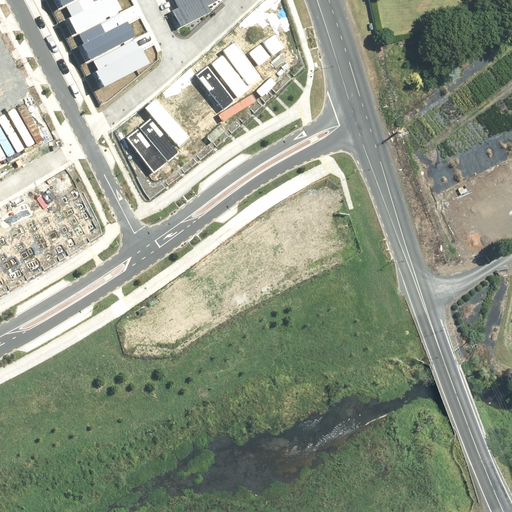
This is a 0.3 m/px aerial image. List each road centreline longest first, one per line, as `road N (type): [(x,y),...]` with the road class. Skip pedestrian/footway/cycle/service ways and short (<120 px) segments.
road 1 (tertiary): [(369,129),(445,366),(503,511)]
road 2 (residential): [(140,243),(245,167),(361,99)]
road 3 (residential): [(369,129),(273,171),(149,261)]
road 4 (residential): [(149,261),(0,351)]
road 5 (residential): [(0,330),(140,243)]
road 6 (residential): [(84,135),(16,0)]
road 7 (residential): [(140,243),(84,135)]
